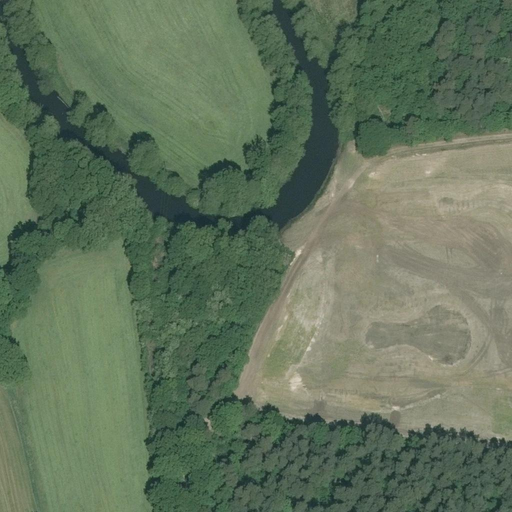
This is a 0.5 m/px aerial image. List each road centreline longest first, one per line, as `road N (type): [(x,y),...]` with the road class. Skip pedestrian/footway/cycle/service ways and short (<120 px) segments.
road 1 (track): [(209,397),(339,182),(394,151),(511,142)]
road 2 (track): [(511,458),(209,397)]
road 3 (track): [(187,511),(186,435),(209,397)]
